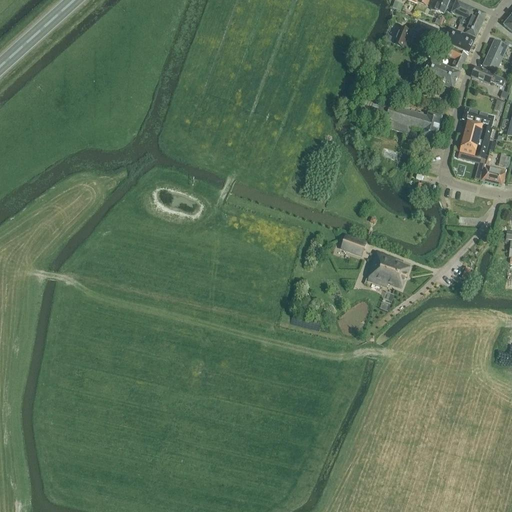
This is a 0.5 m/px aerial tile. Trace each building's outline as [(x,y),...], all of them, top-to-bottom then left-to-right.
[(433,4),(430,11),(434,12),(443,15),(449,1),(449,0),(448,0),(438,0),(437,6),(433,4)] [(475,39),(486,15),(456,2),(455,3),(451,14),(462,19),(459,26),(467,30),(465,35),(475,39)] [(402,6),(394,3),(392,8),(400,11),(402,6)] [(511,15),(503,26),(511,33),(511,15)] [(434,40),(437,33),(424,28),(421,35),(434,40)] [(407,51),(414,34),(400,29),(393,45),(407,51)] [(469,54),(475,40),(465,35),(465,37),(449,30),(443,43),(469,54)] [(501,60),(507,48),(494,42),(488,54),(501,60)] [(460,73),(467,57),(441,45),(438,51),(442,53),(441,55),(454,61),(450,69),(460,73)] [(496,73),(501,60),(488,54),(483,67),(496,73)] [(452,91),(460,73),(430,60),(420,80),(428,84),(430,81),(452,91)] [(502,88),(505,81),(475,69),(471,78),(489,86),(490,83),(502,88)] [(407,78),(395,73),(389,86),(407,94),(411,83),(406,81),(407,78)] [(389,108),(374,104),(383,84),(371,79),(355,117),(367,122),(390,129),(389,130),(407,136),(409,129),(415,131),(422,133),(421,137),(435,141),(437,132),(438,132),(439,128),(438,128),(441,119),(427,115),(427,116),(425,116),(424,118),(407,113),(407,112),(402,111),(391,108),(390,107),(389,108)] [(496,102),(494,112),(502,114),(504,104),(496,102)] [(467,123),(459,153),(484,160),(492,129),(491,129),(494,119),(465,111),(463,121),(467,123)] [(415,158),(404,155),(402,164),(413,167),(415,158)] [(502,188),(506,172),(485,166),(481,182),(502,188)] [(366,243),(345,235),(339,251),(361,259),(366,243)] [(401,290),(408,270),(400,266),(401,263),(396,261),(376,254),(369,272),(371,273),(368,281),(386,288),(387,285),(401,290)]
